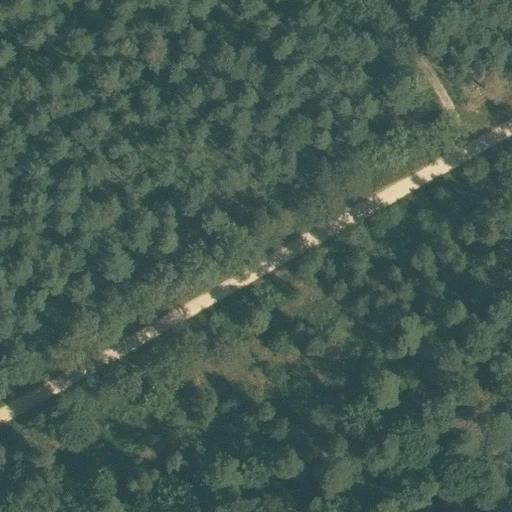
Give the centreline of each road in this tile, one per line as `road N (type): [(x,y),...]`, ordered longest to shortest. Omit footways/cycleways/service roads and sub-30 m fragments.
road 1 (track): [(511,124),(0,416)]
road 2 (track): [(386,0),(452,114),(455,157)]
